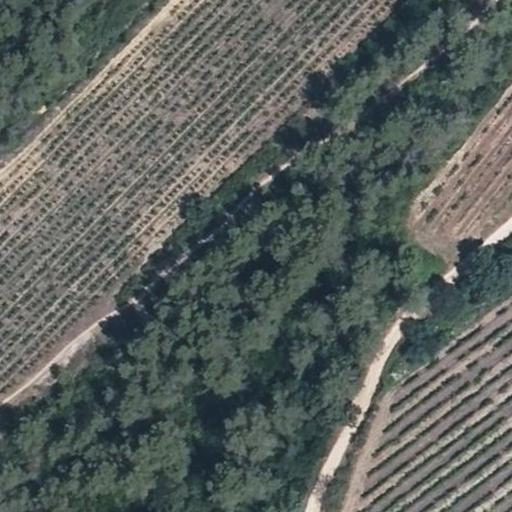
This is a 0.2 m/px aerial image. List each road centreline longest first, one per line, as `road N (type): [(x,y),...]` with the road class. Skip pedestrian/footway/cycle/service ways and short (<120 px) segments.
road 1 (track): [(0,419),(288,160),(503,0)]
road 2 (track): [(316,511),(371,383),(511,238)]
